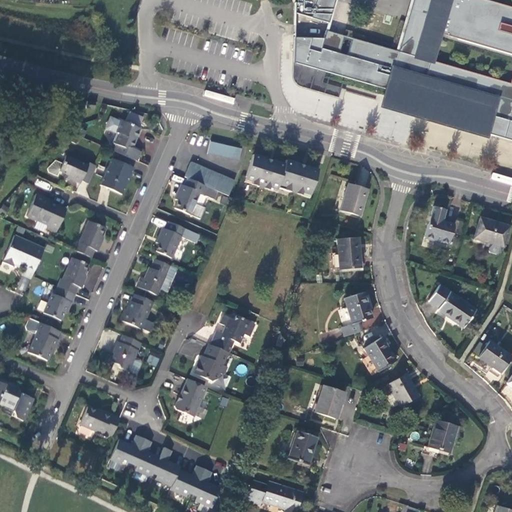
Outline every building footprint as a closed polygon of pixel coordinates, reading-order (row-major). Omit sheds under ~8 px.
[(511,5),(492,0),(446,0),(445,6),(463,12),(462,18),(443,12),(437,31),(511,54),(511,71),(509,82),(429,58),(428,63),(395,53),(396,49),(395,49),(350,35),(349,38),(350,38),(346,53),(338,51),(342,35),(324,30),(318,50),(312,48),(315,40),(310,39),(311,35),(293,34),(292,60),(324,69),(324,66),(419,94),(417,101),(416,101),(413,112),(511,141),(511,5)] [(294,0),(294,10),(328,21),(333,0),(294,0)] [(409,0),(395,49),(396,49),(395,53),(428,63),(429,58),(437,31),(443,12),(462,18),(463,12),(445,6),(446,0),(409,0)] [(324,69),(292,60),(291,71),(292,76),(293,80),(298,84),(300,85),(318,90),(324,69)] [(372,118),(377,99),(345,91),(343,98),(306,88),(299,112),(347,125),(347,126),(361,130),(365,116),(372,118)] [(92,104),(85,102),(84,102),(82,108),(90,110),(92,104)] [(140,125),(143,117),(129,111),(126,119),(140,125)] [(112,134),(105,152),(127,161),(132,150),(122,146),(130,127),(112,120),(107,132),(112,134)] [(234,150),(203,143),(200,156),(231,163),(234,150)] [(303,198),(310,168),(280,160),(279,165),(246,157),(237,186),(270,194),(271,190),(303,198)] [(73,184),(80,187),(88,167),(80,163),(78,167),(57,158),(50,174),(62,179),(60,183),(71,188),(73,184)] [(112,196),(124,169),(103,160),(92,187),(112,196)] [(50,174),(53,166),(47,163),(39,171),(40,174),(48,178),(50,174)] [(184,166),(178,179),(180,180),(202,190),(221,198),(227,184),(184,166)] [(47,191),(50,185),(38,179),(35,184),(47,191)] [(170,203),(167,209),(183,216),(193,220),(198,209),(188,205),(191,196),(207,202),(210,193),(180,180),(176,188),(173,186),(167,202),(170,203)] [(356,217),(364,192),(345,185),(337,210),(356,217)] [(37,227),(47,231),(56,210),(25,196),(16,216),(38,225),(37,227)] [(427,237),(450,243),(455,222),(443,220),(445,209),(434,206),(427,237)] [(509,226),(481,217),(475,237),(490,242),(488,247),(490,251),(500,254),(509,226)] [(77,220),(65,250),(80,256),(84,247),(88,248),(95,231),(91,230),(93,226),(77,220)] [(185,232),(180,230),(161,223),(158,230),(154,229),(147,243),(151,245),(148,252),(165,259),(174,238),(176,239),(177,238),(182,240),(185,232)] [(14,277),(24,282),(26,278),(37,248),(9,237),(0,256),(0,265),(5,268),(6,266),(16,271),(14,277)] [(356,239),(335,241),(338,270),(359,269),(356,239)] [(53,277),(48,287),(50,288),(67,295),(71,285),(75,287),(80,276),(77,270),(80,264),(65,258),(56,279),(53,277)] [(171,269),(163,265),(148,259),(140,280),(136,278),(132,288),(151,296),(154,289),(162,292),(171,269)] [(94,292),(102,267),(90,264),(83,289),(94,292)] [(477,312),(440,286),(430,301),(440,308),(439,310),(465,329),(477,312)] [(65,304),(69,296),(67,295),(50,288),(47,295),(45,295),(37,314),(55,322),(63,305),(65,304)] [(335,330),(338,338),(356,332),(354,323),(370,318),(362,293),(344,298),(347,308),(337,311),(342,328),(335,330)] [(135,329),(147,302),(129,294),(126,301),(123,301),(115,320),(135,329)] [(210,331),(205,343),(224,351),(228,340),(235,343),(239,333),(245,336),(250,323),(229,314),(228,318),(218,314),(214,323),(219,325),(216,334),(210,331)] [(51,342),(55,334),(33,324),(23,320),(20,328),(21,332),(30,336),(22,354),(42,363),(47,350),(49,351),(53,342),(51,342)] [(135,344),(116,336),(113,343),(112,342),(108,351),(110,352),(106,362),(112,365),(114,369),(123,372),(129,358),(135,344)] [(395,363),(380,340),(364,350),(379,373),(395,363)] [(477,357),(486,344),(480,340),(471,353),(477,357)] [(219,363),(224,351),(205,343),(203,343),(195,361),(191,363),(187,374),(205,381),(212,377),(214,372),(219,374),(223,365),(219,363)] [(511,360),(511,358),(492,343),(479,360),(501,376),(511,360)] [(157,366),(159,357),(149,355),(147,364),(157,366)] [(129,358),(123,372),(129,374),(132,373),(136,363),(135,360),(129,358)] [(419,398),(407,376),(390,385),(394,394),(389,397),(395,408),(401,405),(402,407),(419,398)] [(188,415),(201,387),(182,379),(175,393),(176,393),(174,398),(172,400),(169,406),(170,409),(188,415)] [(332,415),(340,389),(320,383),(312,408),(332,415)] [(13,390),(0,384),(0,406),(7,410),(11,419),(17,422),(27,400),(17,395),(13,390)] [(99,433),(108,436),(115,420),(98,412),(97,414),(82,408),(74,426),(89,433),(89,432),(98,435),(99,433)] [(447,452),(456,426),(435,419),(427,445),(447,452)] [(314,433),(295,427),(286,455),(303,461),(309,444),(310,444),(314,433)] [(129,447),(116,442),(108,462),(109,462),(107,469),(117,473),(120,466),(124,468),(126,464),(135,467),(133,472),(149,477),(150,474),(156,476),(154,480),(170,486),(169,489),(186,496),(187,492),(197,496),(195,499),(212,505),(219,486),(206,481),(210,471),(193,464),(189,475),(177,470),(177,466),(164,461),(169,450),(160,447),(156,458),(144,453),(148,442),(133,436),(129,447)] [(291,511),(299,488),(266,477),(263,484),(249,479),(243,497),(258,502),(260,496),(283,503),(280,511),(291,511)] [(511,511),(511,508),(497,503),(493,511),(511,511)]
